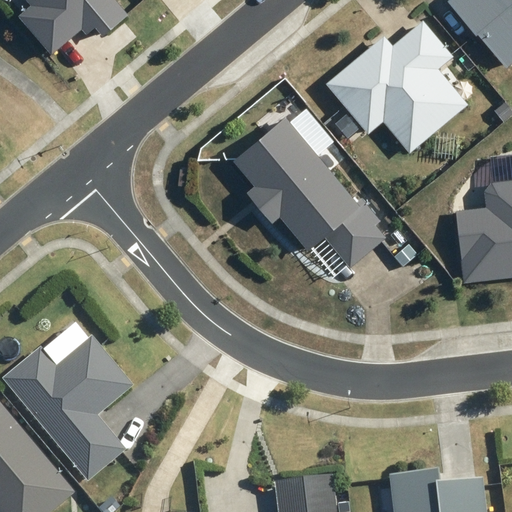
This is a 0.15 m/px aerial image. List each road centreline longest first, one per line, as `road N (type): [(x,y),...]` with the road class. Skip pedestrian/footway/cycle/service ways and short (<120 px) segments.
road 1 (residential): [(85,166),(185,299),(256,355),(333,379),(408,385),(511,373)]
road 2 (residential): [(85,166),(278,0)]
